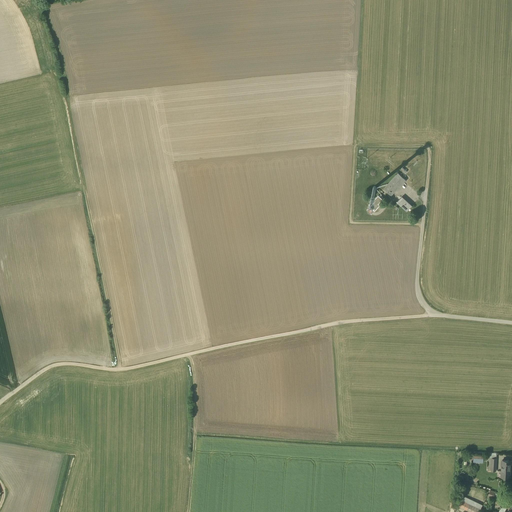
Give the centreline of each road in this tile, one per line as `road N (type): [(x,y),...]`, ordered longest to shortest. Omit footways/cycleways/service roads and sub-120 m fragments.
road 1 (track): [(437,315),(347,322),(119,370),(53,366),(0,404)]
road 2 (track): [(33,0),(62,89),(122,369)]
road 3 (unclassified): [(511,324),(437,315),(424,303),(417,265),(427,146)]
road 4 (track): [(422,223),(350,219),(356,146),(427,146)]
